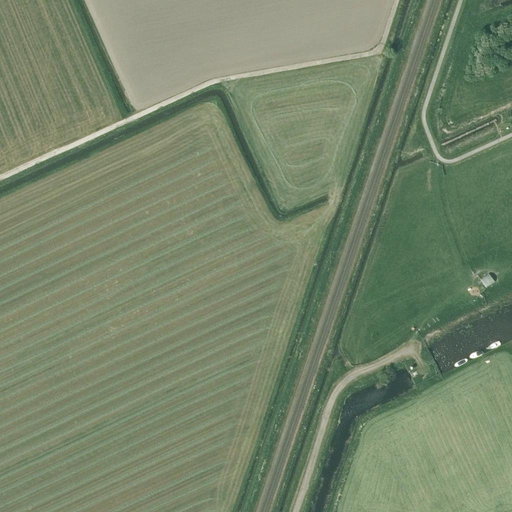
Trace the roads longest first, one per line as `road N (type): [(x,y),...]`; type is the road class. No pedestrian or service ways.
road 1 (track): [(0,177),(206,83),(377,50),(396,0)]
road 2 (track): [(294,511),(340,384),(410,349)]
